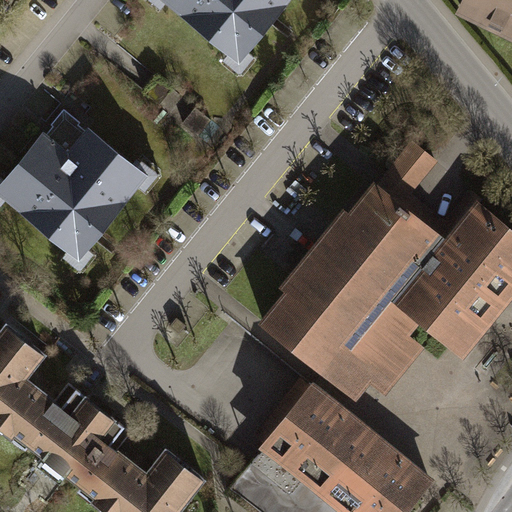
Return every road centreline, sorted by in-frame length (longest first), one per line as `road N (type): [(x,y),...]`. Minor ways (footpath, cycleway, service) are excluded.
road 1 (tertiary): [(511,130),(406,0)]
road 2 (residential): [(95,0),(0,120)]
